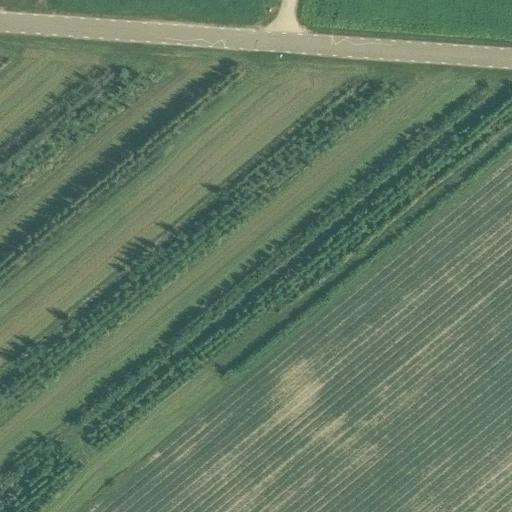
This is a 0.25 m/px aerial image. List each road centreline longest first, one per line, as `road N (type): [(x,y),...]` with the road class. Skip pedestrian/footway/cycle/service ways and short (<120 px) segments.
road 1 (tertiary): [(282,42),(0,20)]
road 2 (tertiary): [(511,58),(282,42)]
